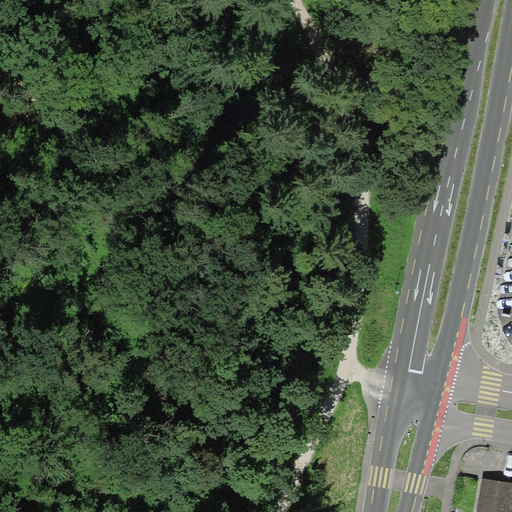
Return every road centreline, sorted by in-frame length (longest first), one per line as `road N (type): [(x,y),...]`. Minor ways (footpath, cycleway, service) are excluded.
road 1 (track): [(278,511),(341,378),(360,194),(346,105),(295,0)]
road 2 (primary): [(489,0),(401,391)]
road 3 (primary): [(434,396),(511,16)]
road 4 (primary): [(401,391),(377,511)]
